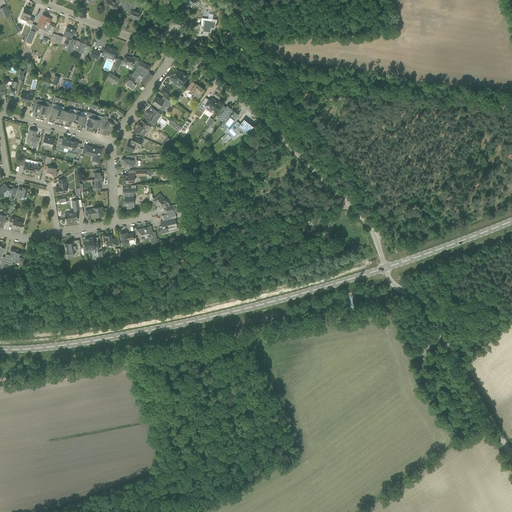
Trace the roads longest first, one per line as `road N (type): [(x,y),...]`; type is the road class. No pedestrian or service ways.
road 1 (secondary): [(0,349),(194,321),(385,268)]
road 2 (track): [(29,289),(314,217),(361,197)]
road 3 (track): [(133,355),(417,302)]
road 4 (unclassified): [(511,462),(429,316),(394,287),(385,268)]
road 5 (track): [(279,73),(511,101)]
road 6 (unclassified): [(385,268),(365,221),(269,128)]
road 7 (track): [(372,214),(279,73)]
road 8 (residential): [(173,56),(31,0)]
road 9 (residential): [(58,235),(50,187),(6,174),(0,128)]
road 10 (track): [(133,355),(0,381)]
road 11 (secondary): [(385,268),(511,221)]
road 12 (residential): [(269,128),(216,79),(173,56)]
